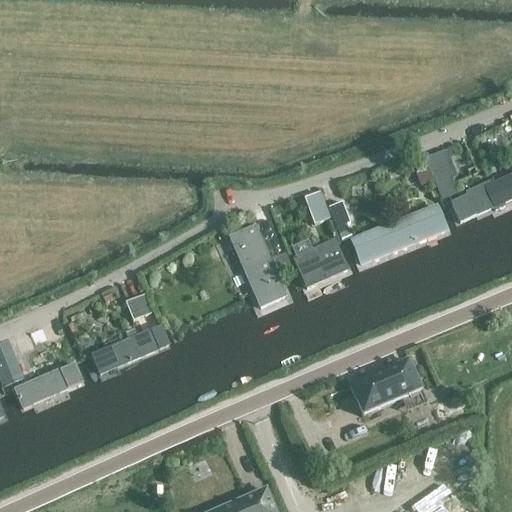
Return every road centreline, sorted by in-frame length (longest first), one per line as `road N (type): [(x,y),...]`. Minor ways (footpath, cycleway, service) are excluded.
road 1 (unclassified): [(0,336),(222,227),(511,106)]
road 2 (unclassified): [(12,511),(511,295)]
